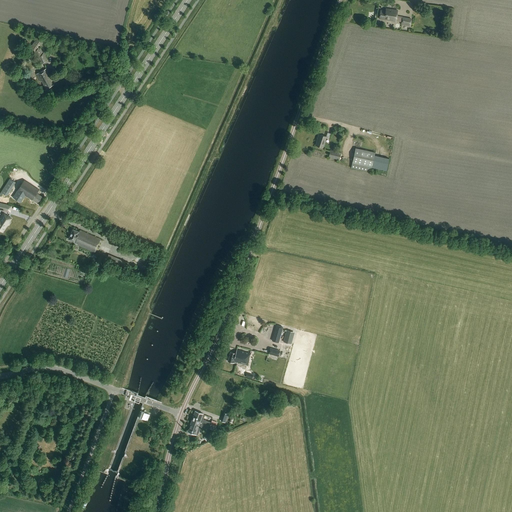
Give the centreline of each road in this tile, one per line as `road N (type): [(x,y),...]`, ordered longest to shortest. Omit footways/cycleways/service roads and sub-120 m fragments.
road 1 (unclassified): [(181,413),(226,318),(340,0)]
road 2 (secondary): [(0,286),(187,0)]
road 3 (unclassified): [(69,511),(114,389)]
